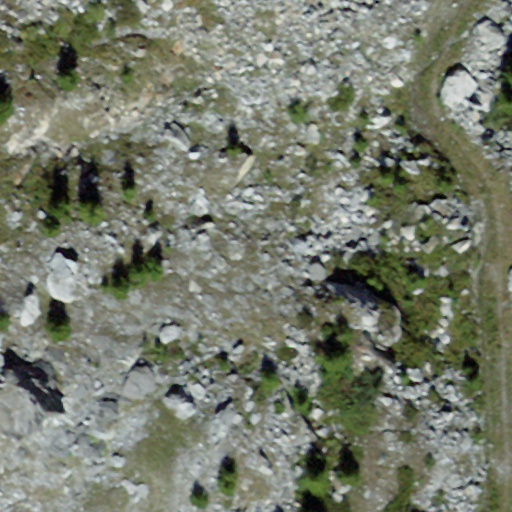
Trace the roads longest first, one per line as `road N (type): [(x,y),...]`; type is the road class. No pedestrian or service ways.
road 1 (track): [(458,0),(414,97),(483,184),(500,296),(506,511)]
road 2 (track): [(154,511),(163,492),(149,456),(98,470),(75,511)]
